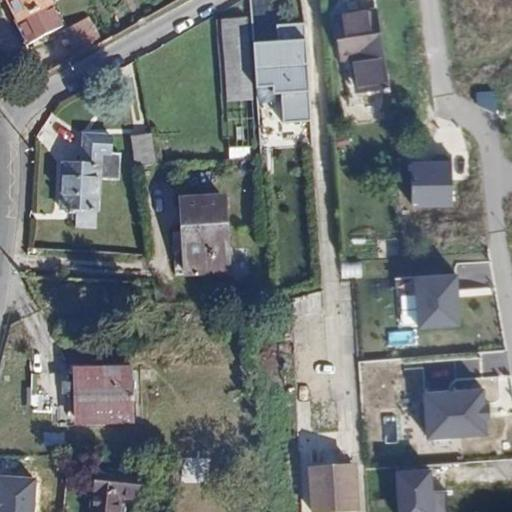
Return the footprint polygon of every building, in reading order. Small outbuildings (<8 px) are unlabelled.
[(50,0),(9,0),(19,20),(18,21),(29,44),(64,26),(50,0)] [(389,86),(378,12),(338,18),(344,57),(358,56),(362,90),(389,86)] [(81,47),(101,37),(92,18),(72,27),(81,47)] [(253,102),(250,20),(224,20),(227,102),(253,102)] [(305,26),(278,28),(279,42),(253,44),(255,89),(281,88),(283,124),(310,122),(305,26)] [(134,134),(138,164),(160,162),(156,131),(134,134)] [(64,158),(60,205),(95,208),(99,169),(119,170),(122,146),(113,145),(114,134),(87,132),(85,159),(64,158)] [(453,158),(413,158),(413,206),(452,206),(453,158)] [(227,192),(183,196),(185,226),(173,227),(177,270),(231,267),(227,192)] [(459,272),(418,275),(420,327),(462,325),(459,272)] [(129,372),(75,372),(75,418),(129,418),(129,372)] [(485,387),(426,391),(430,439),(488,434),(485,387)] [(360,511),(356,462),(307,466),(311,511),(360,511)] [(168,467),(152,467),(151,486),(168,486),(168,467)] [(432,511),(430,468),(396,470),(398,511),(432,511)] [(34,511),(36,479),(0,477),(0,511),(34,511)] [(117,511),(120,491),(91,487),(89,511),(117,511)]
